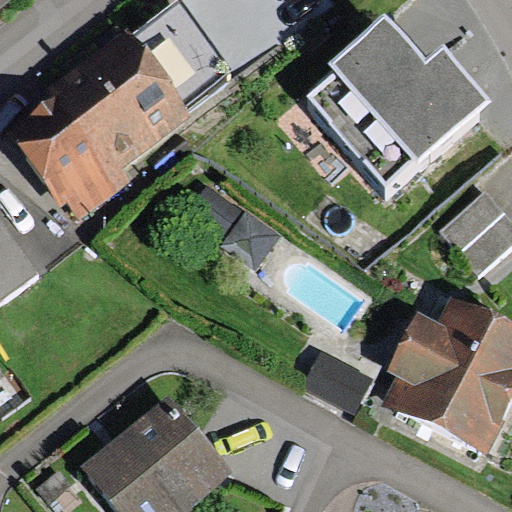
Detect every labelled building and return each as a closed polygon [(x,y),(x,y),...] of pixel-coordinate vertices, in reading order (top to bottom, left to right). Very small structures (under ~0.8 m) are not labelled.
[(432,65),(393,18),(312,93),(391,182),(485,99),(445,54),(432,65)] [(51,205),(218,94),(175,30),(8,141),(51,205)] [(437,237),(469,277),(511,241),(511,229),(486,197),(437,237)] [(229,213),(206,200),(188,229),(211,243),(229,213)] [(0,302),(39,276),(0,221),(0,302)] [(263,243),(244,227),(224,252),(244,268),(263,243)] [(381,421),(476,465),(511,387),(511,367),(425,327),(381,421)] [(187,511),(219,487),(164,418),(82,483),(105,511),(187,511)]
